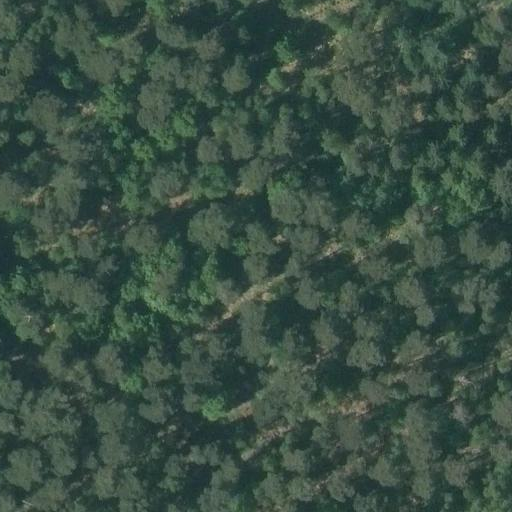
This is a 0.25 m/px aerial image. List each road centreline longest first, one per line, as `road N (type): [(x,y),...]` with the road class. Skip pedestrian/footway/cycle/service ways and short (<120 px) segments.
road 1 (track): [(0,82),(511,238)]
road 2 (track): [(88,0),(34,92),(0,90)]
